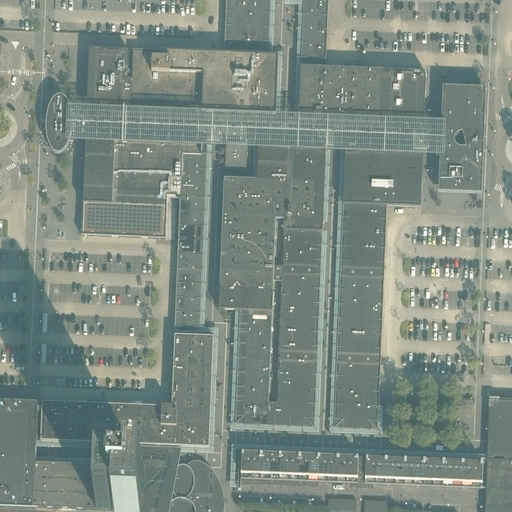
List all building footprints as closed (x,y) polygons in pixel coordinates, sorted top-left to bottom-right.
[(226,0),(225,53),(265,54),(268,51),(270,0),(226,0)] [(289,0),(289,2),(304,3),(302,31),(302,45),(301,60),(301,68),(301,69),(300,83),(299,123),(382,126),(424,105),(426,75),(325,71),(325,70),(325,68),(325,61),(326,46),(327,32),(328,3),(327,0),(289,0)] [(89,99),(114,115),(130,116),(130,111),(230,115),(229,120),(275,121),(277,59),(225,57),(133,53),(132,82),(128,82),(129,53),(89,51),(87,99),(88,99),(89,99)] [(481,197),(486,91),(442,89),(438,195),(481,197)] [(50,150),(52,152),(52,153),(53,154),(54,155),(56,156),(57,156),(58,156),(59,156),(60,156),(61,155),(62,155),(63,154),(64,153),(65,153),(66,151),(67,149),(68,146),(69,144),(71,139),(72,133),(72,128),(72,122),(72,116),(71,111),(70,109),(69,106),(68,104),(67,102),(66,101),(65,100),(64,100),(63,99),(62,98),(61,98),(60,98),(58,98),(57,99),(55,100),(54,101),(53,102),(52,104),(51,105),(50,107),(50,108),(49,110),(48,115),(47,119),(46,124),(46,129),(46,134),(47,138),(48,143),(48,146),(49,148),(50,150)] [(447,132),(66,116),(64,152),(445,167),(447,132)] [(180,200),(172,410),(134,409),(129,409),(111,408),(100,407),(76,406),(53,406),(45,405),(44,444),(82,445),(99,446),(118,447),(122,447),(209,450),(210,416),(211,402),(211,388),(212,363),(213,342),(210,342),(210,335),(199,334),(200,306),(201,291),(201,272),(202,253),(203,229),(207,147),(113,144),(85,158),(83,206),(82,226),(82,237),(165,240),(166,209),(167,197),(176,198),(177,198),(176,200),(177,200),(180,200)] [(284,223),(282,269),(321,271),(321,264),(325,169),(324,167),(324,164),(323,162),(322,160),(321,158),(319,156),(315,153),(313,153),(311,152),(308,152),(258,150),(257,183),(231,182),(229,184),(224,307),(240,308),(236,419),(236,421),(237,423),(238,425),(240,426),(243,427),(306,429),(309,429),(311,428),(313,426),(314,424),(314,422),(317,362),(278,361),(276,405),(268,404),(276,222),(284,223)] [(340,272),(384,274),(386,208),(420,210),(421,179),(381,154),(362,153),(362,154),(345,153),(340,271),(340,272)] [(278,356),(317,357),(317,356),(320,277),(320,276),(281,274),(278,356)] [(337,357),(337,358),(380,360),(383,279),(340,277),(340,278),(337,357)] [(380,365),(337,363),(337,364),(334,430),(377,432),(378,409),(379,388),(380,365)] [(487,461),(485,491),(484,511),(511,511),(511,401),(489,401),(487,461)] [(0,511),(55,511),(56,511),(88,511),(142,511),(143,499),(141,499),(141,493),(144,493),(144,492),(143,492),(144,481),(144,468),(101,466),(35,463),(35,459),(36,448),(38,405),(0,403),(0,511)] [(366,486),(433,489),(433,488),(462,489),(462,490),(482,491),(482,490),(483,461),(358,456),(236,451),(235,485),(238,485),(241,485),(318,488),(318,484),(356,485),(357,485),(357,484),(365,484),(365,486),(366,486)] [(194,472),(175,471),(173,474),(172,476),(171,478),(171,480),(170,482),(170,484),(170,486),(170,488),(171,490),(171,492),(172,494),(173,496),(173,503),(172,503),(171,504),(170,505),(169,506),(169,507),(168,508),(167,510),(167,511),(166,511),(223,511),(224,510),(224,506),(224,503),(224,499),(223,496),(222,492),(221,488),(220,484),(218,480),(216,478),(199,477),(199,479),(193,478),(194,472)] [(355,511),(356,502),(328,501),(327,511),(355,511)] [(392,511),(393,503),(364,502),(364,511),(392,511)]
